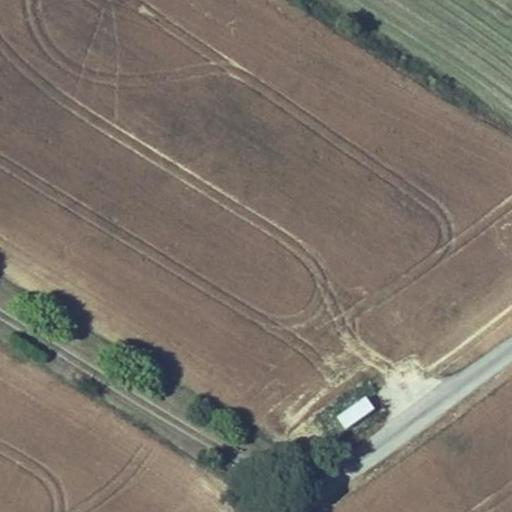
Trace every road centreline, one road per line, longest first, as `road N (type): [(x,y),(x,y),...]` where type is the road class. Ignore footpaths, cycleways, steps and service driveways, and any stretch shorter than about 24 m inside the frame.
road 1 (track): [(310,496),(0,315)]
road 2 (unclassified): [(288,511),(511,350)]
